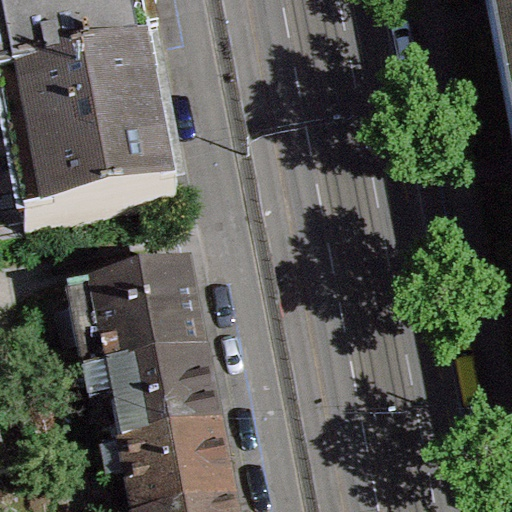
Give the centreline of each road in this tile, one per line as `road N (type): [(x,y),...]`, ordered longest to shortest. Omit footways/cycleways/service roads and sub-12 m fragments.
road 1 (primary): [(465,511),(366,0)]
road 2 (primary): [(266,0),(362,511)]
road 3 (residential): [(196,0),(291,511)]
